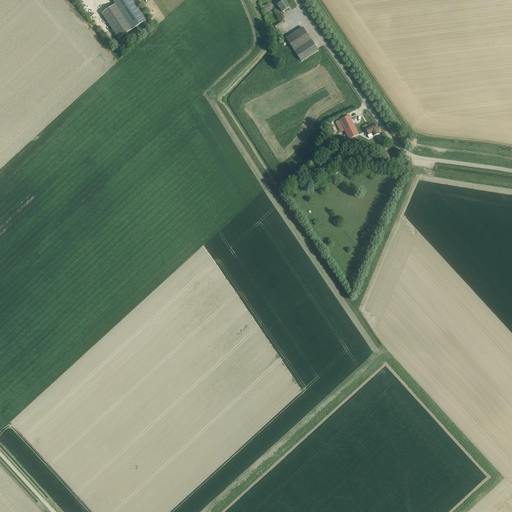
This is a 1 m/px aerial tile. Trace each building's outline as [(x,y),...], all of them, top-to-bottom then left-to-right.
[(112,0),(116,5),(132,30),(146,21),(132,0),(112,0)] [(283,12),(289,8),(284,1),(278,5),(283,12)] [(132,30),(116,5),(102,14),(110,27),(118,39),(132,30)] [(286,39),(294,50),(310,39),(303,28),(286,39)] [(310,39),(294,50),(301,62),(318,51),(310,39)] [(358,136),(349,117),(340,121),(349,140),(358,136)] [(366,130),(369,136),(368,136),(369,139),(379,135),(375,125),(366,130)]
